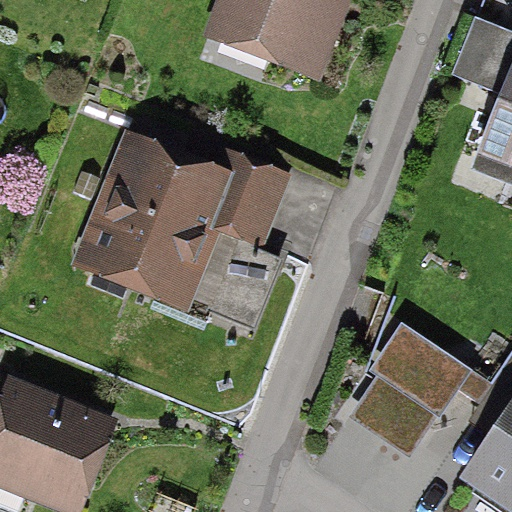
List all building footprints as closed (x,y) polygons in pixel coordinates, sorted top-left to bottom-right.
[(340,0),(212,0),(199,41),(314,79),(340,0)] [(511,55),(511,38),(467,21),(444,77),(495,98),(511,55)] [(511,87),(483,161),(511,172),(511,87)] [(214,163),(117,128),(65,273),(188,317),(216,240),(253,253),(281,173),(219,150),(214,163)] [(462,370),(400,327),(340,412),(402,455),(462,370)] [(84,511),(119,424),(8,381),(0,403),(0,490),(55,511),(84,511)] [(511,397),(460,477),(511,510),(511,397)]
